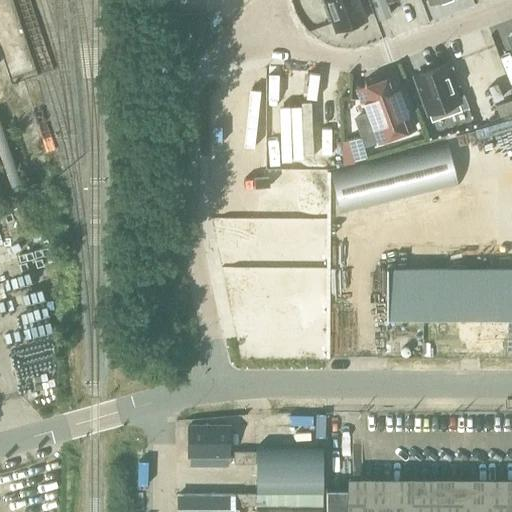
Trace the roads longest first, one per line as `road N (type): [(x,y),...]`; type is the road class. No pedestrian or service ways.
road 1 (unclassified): [(511,384),(224,386),(164,401)]
road 2 (unclassified): [(164,401),(0,446)]
